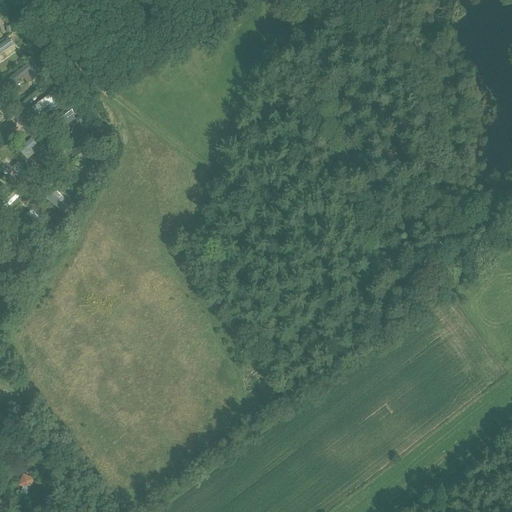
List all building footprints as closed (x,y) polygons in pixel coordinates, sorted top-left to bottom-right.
[(9,39),(0,45),(0,54),(14,45),(9,39)] [(31,50),(24,48),(22,55),(28,57),(29,56),(30,57),(34,54),(31,50)] [(30,72),(35,78),(41,73),(31,61),(9,79),(14,85),(30,72)] [(51,94),(32,107),(37,114),(56,101),(51,94)] [(58,117),(61,122),(74,113),(70,108),(58,117)] [(74,119),(78,125),(83,121),(79,116),(74,119)] [(89,128),(85,122),(80,126),(84,131),(89,128)] [(90,140),(73,150),(77,156),(93,146),(90,140)] [(99,151),(82,162),(85,166),(101,155),(99,151)] [(18,162),(12,167),(28,185),(34,180),(18,162)] [(88,181),(91,175),(86,172),(82,177),(88,181)] [(3,185),(0,188),(0,198),(8,190),(3,185)] [(16,190),(3,203),(7,207),(21,195),(16,190)] [(51,192),(46,197),(62,212),(67,206),(51,192)] [(6,246),(30,255),(34,243),(22,239),(22,237),(18,235),(17,237),(10,235),(6,246)] [(0,268),(5,271),(11,260),(0,254),(0,268)] [(21,493),(28,495),(35,478),(23,474),(19,485),(23,487),(21,493)] [(29,497),(35,499),(38,492),(32,490),(29,497)]
